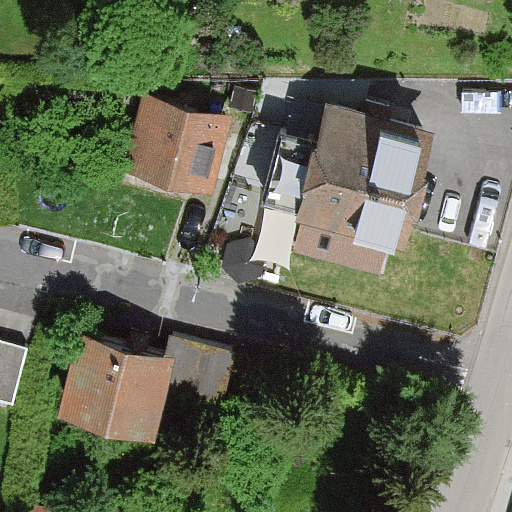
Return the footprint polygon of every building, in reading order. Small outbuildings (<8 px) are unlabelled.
[(231,110),(144,88),(125,165),(212,186),(231,110)] [(431,118),(327,95),(320,129),(282,121),(267,186),(306,195),(295,244),(378,262),(386,225),(405,229),(431,118)] [(168,344),(78,323),(59,403),(149,424),(154,403),(168,344)] [(168,344),(154,403),(217,417),(234,345),(171,330),(168,344)] [(0,393),(10,396),(23,342),(0,336),(0,393)]
